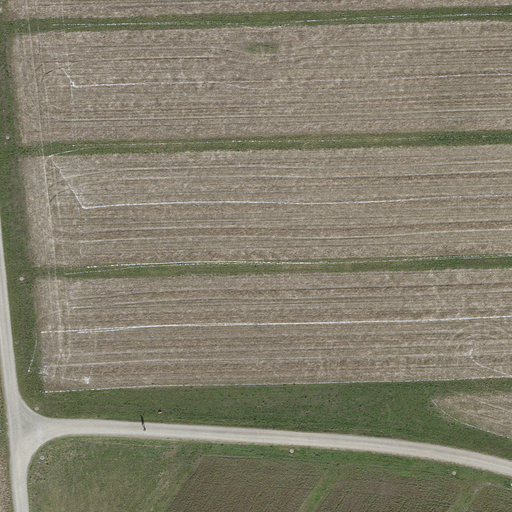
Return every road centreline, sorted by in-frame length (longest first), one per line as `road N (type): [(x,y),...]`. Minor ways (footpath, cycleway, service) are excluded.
road 1 (track): [(511,469),(250,433),(15,426)]
road 2 (track): [(0,275),(23,511)]
